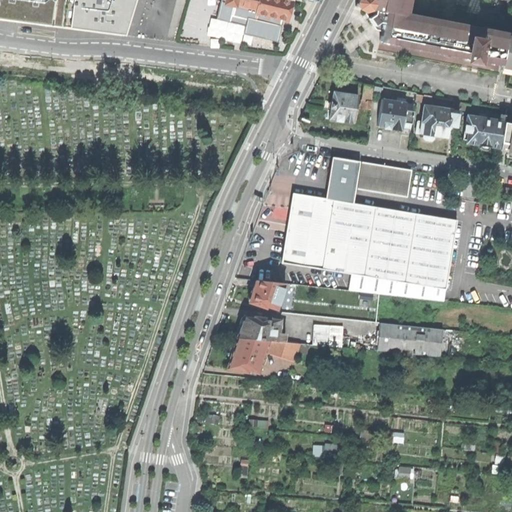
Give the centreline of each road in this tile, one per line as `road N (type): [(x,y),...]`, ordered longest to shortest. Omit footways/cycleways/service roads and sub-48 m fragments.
road 1 (secondary): [(270,130),(253,148),(221,221),(174,356),(141,511)]
road 2 (secondary): [(155,511),(165,431),(270,130)]
road 3 (residential): [(0,40),(261,69),(282,78),(288,92)]
road 4 (unknown): [(267,181),(467,215),(454,295)]
road 5 (residential): [(270,130),(511,174)]
